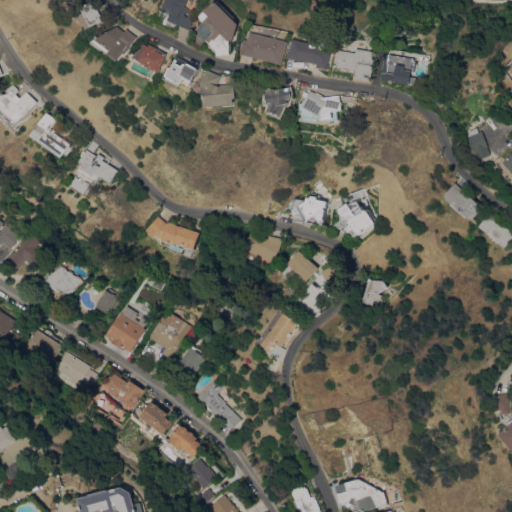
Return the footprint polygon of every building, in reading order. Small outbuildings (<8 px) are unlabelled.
[(175,20),(176,17),(177,17),(178,15),(165,10),(169,0),(193,0),(191,6),(199,15),(196,30),(175,20)] [(107,19),(90,28),(88,23),(86,24),(83,19),(81,20),(75,9),(87,3),(88,5),(96,1),(99,8),(101,7),(107,19)] [(211,40),(210,41),(199,30),(208,21),(204,16),(219,1),(242,24),(238,39),(235,40),(234,41),(234,54),(222,55),(222,50),(211,40)] [(129,32),(130,29),(141,36),(129,54),(127,52),(122,60),(112,53),(112,52),(106,48),(105,50),(95,43),(97,40),(121,26),(129,32)] [(313,42),(316,29),(338,34),(331,64),(332,64),(331,69),(320,66),(320,64),(305,60),(304,61),(290,58),(291,53),(293,53),(296,39),(313,42)] [(285,64),(244,53),(248,39),(252,40),(254,31),(291,41),(285,64)] [(148,43),(153,46),(154,44),(162,48),(161,50),(171,55),(163,71),(159,69),(159,70),(150,66),(150,65),(145,63),(146,62),(141,60),(141,59),(135,55),(146,47),(148,43)] [(379,52),(374,80),(358,78),(359,70),(340,67),(342,50),(358,52),(359,48),(379,52)] [(420,58),(417,76),(423,77),(422,86),(384,80),(387,58),(391,59),(392,54),(420,58)] [(182,55),(193,61),(192,63),(203,69),(193,87),(183,82),(181,85),(168,78),(174,67),(176,67),(182,56),(182,55)] [(211,69),(226,76),(222,85),(239,83),(240,97),(237,98),(237,103),(208,106),(206,82),(211,71),(211,69)] [(42,111),(38,107),(32,113),(33,114),(29,119),(24,121),(19,127),(17,130),(1,115),(3,113),(0,110),(0,104),(3,101),(1,96),(11,93),(8,90),(15,84),(14,83),(21,77),(33,89),(29,93),(39,101),(42,98),(48,104),(46,106),(42,111)] [(294,86),(296,97),(295,98),(292,105),(289,104),(285,116),(271,111),(274,102),(271,103),(269,88),(269,87),(270,86),(271,85),(273,85),(275,86),(275,89),(280,89),(289,88),(289,87),(290,87),(294,86)] [(343,95),(345,109),(339,110),(341,119),(331,120),(331,119),(326,119),(326,117),(323,119),(319,118),(319,121),(306,120),(307,117),(301,116),(302,103),(308,91),(312,93),(314,90),(319,93),(319,91),(326,95),(325,96),(328,98),(341,96),(343,95)] [(49,112),(60,120),(54,127),(77,144),(68,157),(65,155),(63,158),(32,136),(49,112)] [(483,130),(484,132),(486,132),(493,150),(480,155),(473,137),(475,136),(474,135),(473,133),(480,131),(483,130)] [(109,163),(119,170),(111,182),(102,176),(96,184),(91,181),(88,186),(79,180),(82,175),(77,172),(83,163),(81,161),(89,149),(98,156),(100,153),(105,157),(106,156),(112,159),(111,161),(109,163)] [(447,196),(459,183),(486,206),(474,220),(447,196)] [(306,200),(307,197),(310,198),(311,195),(317,197),(317,199),(328,201),(324,218),(319,224),(288,218),(289,217),(292,213),(296,198),(306,200)] [(376,221),(374,222),(374,223),(365,229),(364,227),(356,233),(356,232),(355,236),(345,223),(347,221),(345,221),(343,221),(341,221),(340,219),(340,217),(340,216),(340,213),(337,210),(347,203),(348,205),(351,202),(356,201),(363,211),(367,208),(376,221)] [(482,226),(492,212),(511,226),(511,241),(508,247),(482,226)] [(195,249),(186,246),(185,248),(163,240),(164,238),(161,236),(160,236),(157,234),(156,236),(148,230),(150,227),(151,228),(160,216),(169,223),(170,221),(182,226),(201,232),(195,249)] [(21,236),(11,248),(2,241),(0,243),(0,219),(4,223),(3,225),(3,226),(0,230),(0,231),(6,224),(21,236)] [(45,251),(34,266),(26,260),(21,268),(19,267),(16,271),(6,264),(8,260),(9,261),(10,259),(8,258),(13,252),(14,253),(18,248),(19,249),(33,231),(42,238),(37,245),(45,251)] [(245,249),(249,240),(248,239),(251,232),(253,233),(266,236),(266,237),(269,238),(269,236),(283,239),(279,252),(272,262),(245,249)] [(319,268),(307,281),(287,263),(299,250),(319,268)] [(64,305),(52,297),(58,289),(44,280),(53,266),(56,268),(59,264),(59,265),(60,263),(66,268),(69,270),(72,272),(72,273),(76,275),(82,278),(81,279),(83,280),(81,284),(79,283),(64,305)] [(335,264),(344,280),(330,288),(321,271),(335,264)] [(24,273),(37,281),(31,291),(18,283),(24,273)] [(373,305),(363,302),(370,279),(389,280),(388,286),(379,293),(381,295),(375,299),(373,305)] [(116,296),(118,293),(124,297),(116,310),(115,309),(113,313),(107,310),(106,312),(96,306),(98,303),(97,303),(106,290),(116,296)] [(0,309),(18,321),(13,330),(21,335),(15,345),(0,335),(0,309)] [(146,329),(132,351),(126,347),(125,349),(112,340),(113,339),(107,335),(121,312),(146,329)] [(175,349),(169,345),(167,348),(154,340),(156,336),(150,333),(164,312),(167,314),(167,313),(169,315),(170,314),(173,316),(174,314),(191,325),(175,349)] [(270,354),(272,351),(262,345),(284,313),(291,318),(292,317),(299,322),(282,347),(285,349),(278,359),(270,354)] [(105,325),(102,331),(100,330),(97,335),(88,329),(94,319),(105,325)] [(50,364),(25,348),(34,334),(31,332),(34,326),(62,345),(50,364)] [(194,376),(192,375),(192,376),(178,367),(178,366),(178,365),(190,347),(206,357),(194,376)] [(89,369),(99,375),(91,387),(82,381),(79,386),(70,380),(71,378),(57,370),(68,352),(91,366),(89,369)] [(171,367),(178,372),(172,382),(165,378),(171,367)] [(108,392),(111,387),(106,384),(114,372),(128,382),(130,380),(143,389),(131,407),(108,392)] [(237,430),(234,427),(231,429),(222,421),(221,422),(204,405),(205,404),(198,396),(217,377),(225,385),(217,393),(226,402),(225,403),(242,419),(241,420),(244,423),(237,430)] [(511,413),(503,414),(502,409),(498,410),(496,395),(508,393),(511,413)] [(139,416),(152,400),(169,413),(166,416),(173,421),(163,434),(139,416)] [(0,422),(1,422),(4,427),(8,425),(18,440),(4,449),(5,450),(0,452),(0,422)] [(511,449),(499,434),(511,422),(511,449)] [(184,427),(185,426),(188,429),(188,430),(190,432),(191,431),(194,433),(194,434),(198,438),(196,440),(197,441),(198,440),(201,443),(203,445),(194,457),(182,447),(180,449),(169,440),(181,424),(184,427)] [(188,469),(201,458),(208,467),(209,465),(218,475),(204,488),(188,469)] [(359,511),(355,511),(354,508),(352,509),(349,509),(347,508),(345,506),(342,504),(337,485),(359,478),(382,491),(384,491),(387,503),(359,511)] [(321,511),(301,511),(292,489),(306,483),(311,497),(315,495),(321,511)] [(77,496),(79,511),(134,511),(135,511),(131,489),(118,487),(77,496)] [(204,505),(198,498),(209,488),(215,494),(204,505)] [(239,511),(214,511),(210,506),(225,494),(239,511)]
